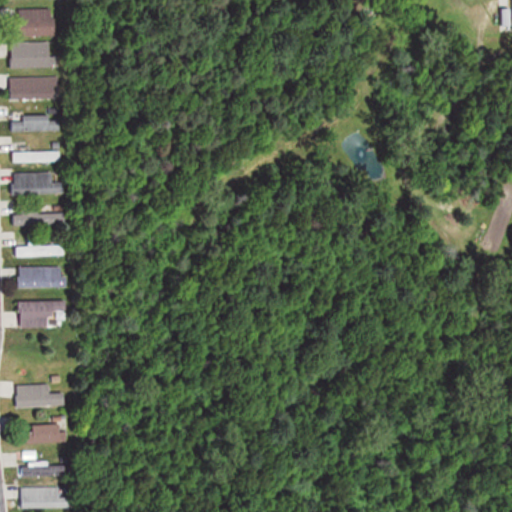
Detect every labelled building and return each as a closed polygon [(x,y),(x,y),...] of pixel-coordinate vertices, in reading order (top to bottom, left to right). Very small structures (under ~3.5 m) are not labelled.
[(17,9),(17,37),(54,37),(54,9),(17,9)] [(55,67),(55,41),(10,41),(10,67),(55,67)] [(56,76),(9,76),(9,99),(56,98),(56,76)] [(9,131),(50,131),(50,115),(9,115),(9,131)] [(12,161),(56,161),(56,151),(12,151),(12,161)] [(11,194),(51,194),(51,173),(11,173),(11,194)] [(60,225),(60,213),(12,213),(12,225),(60,225)] [(61,245),(15,245),(15,256),(61,256),(61,245)] [(62,287),(62,267),(18,267),(18,287),(62,287)] [(20,301),(20,327),(56,327),(56,301),(20,301)] [(18,384),(18,407),(61,407),(61,384),(18,384)] [(47,424),(23,424),(23,443),(62,442),(62,415),(47,415),(47,424)] [(69,463),(21,462),(20,477),(68,478),(69,463)] [(20,508),(70,508),(70,486),(20,486),(20,508)]
